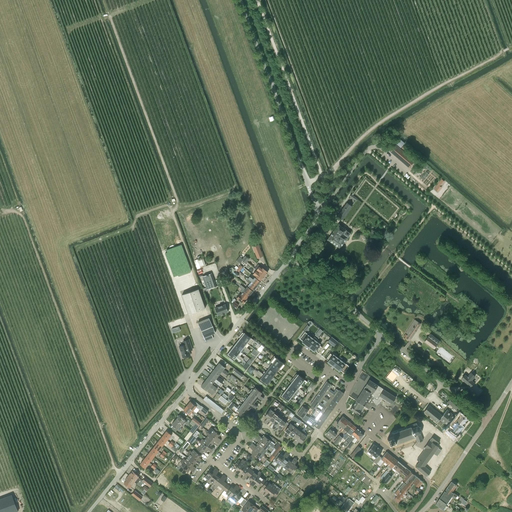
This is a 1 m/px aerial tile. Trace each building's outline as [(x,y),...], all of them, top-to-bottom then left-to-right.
[(409,167),(414,161),(396,145),(390,151),(409,167)] [(426,171),(420,178),(424,180),(429,174),(426,171)] [(437,184),(434,189),(436,191),(438,192),(441,187),(440,186),(444,181),(441,179),(437,184)] [(337,216),(342,219),(352,206),(347,202),(337,216)] [(339,224),(328,240),(340,248),(350,233),(346,230),(339,224)] [(202,258),(195,259),(197,268),(204,267),(202,258)] [(258,264),(255,268),(256,270),(264,276),(267,272),(258,264)] [(256,270),(253,274),(261,280),(264,276),(256,270)] [(212,273),(202,277),(207,290),(214,287),(217,286),(212,273)] [(253,283),(257,286),(260,282),(254,277),(253,279),(249,277),(248,278),(253,283)] [(253,283),(248,278),(246,281),(249,283),(248,286),(254,290),(257,286),(253,283)] [(246,293),(249,295),(253,291),(247,287),(245,289),(240,285),(239,287),(241,289),(246,293)] [(182,295),(189,314),(205,308),(199,289),(182,295)] [(246,293),(241,289),(240,290),(242,292),(240,295),(239,294),(236,298),(243,304),(246,300),(246,299),(249,295),(246,293)] [(218,315),(228,312),(226,304),(222,306),(221,304),(218,305),(219,307),(215,308),(218,315)] [(213,327),(209,318),(198,322),(201,332),(202,332),(206,341),(213,338),(212,334),(215,333),(213,327)] [(410,340),(421,324),(415,320),(403,337),(405,339),(406,337),(410,340)] [(254,340),(250,337),(247,335),(247,336),(242,332),(239,337),(240,338),(247,343),(250,345),(254,340)] [(315,340),(316,340),(317,339),(314,336),(313,338),(305,332),(299,339),(310,347),(315,340)] [(434,349),(435,348),(440,341),(430,334),(425,342),(434,349)] [(244,347),(243,348),(245,350),(246,349),(247,350),(248,349),(245,346),(247,343),(240,338),(237,342),(244,347)] [(184,341),(185,345),(180,346),(183,357),(190,355),(188,348),(191,347),(189,339),(184,341)] [(318,352),(321,348),(322,347),(319,345),(320,344),(316,340),(310,347),(312,348),(311,349),(314,352),(315,351),(318,353),(318,352)] [(241,352),(243,348),(244,347),(237,342),(233,346),(241,352)] [(230,350),(237,356),(236,357),(239,358),(239,357),(240,358),(241,357),(238,355),(241,352),(233,346),(230,350)] [(237,356),(230,350),(227,355),(230,358),(229,359),(233,361),(234,360),(236,357),(237,356)] [(330,353),(326,358),(325,358),(328,361),(327,362),(330,364),(331,363),(333,364),(338,358),(333,354),(332,355),(330,353)] [(273,356),(270,361),(272,363),(279,368),(281,369),(284,365),(280,361),(280,360),(278,358),(277,359),(273,356)] [(338,358),(333,364),(344,373),(349,366),(341,360),(342,358),(339,356),(338,358)] [(473,371),(480,363),(475,360),(469,368),(473,371)] [(216,367),(226,375),(228,373),(223,369),(225,367),(219,363),(216,367)] [(267,365),(266,366),(268,368),(269,367),(276,372),(279,368),(272,363),(270,366),(267,364),(266,365),(267,365)] [(226,375),(216,367),(213,370),(219,375),(220,373),(225,377),(226,375)] [(266,371),(273,377),(276,372),(269,367),(268,368),(266,371)] [(243,375),(236,369),(233,372),(241,378),(243,375)] [(219,375),(213,370),(210,374),(221,383),(223,381),(218,376),(219,375)] [(273,377),(266,371),(263,374),(260,372),(259,373),(260,374),(260,375),(262,377),(262,376),(270,381),(273,377)] [(465,375),(461,379),(470,386),(474,382),(471,380),(475,377),(470,373),(467,377),(465,375)] [(221,383),(210,374),(207,378),(213,383),(214,381),(219,386),(221,383)] [(300,377),(296,374),(292,379),(301,385),(303,387),(303,386),(305,383),(302,381),(304,379),(301,376),(300,377)] [(262,376),(262,377),(259,380),(258,381),(262,384),(263,383),(266,385),(270,381),(262,376)] [(213,383),(207,378),(204,382),(215,391),(217,388),(212,384),(213,383)] [(301,391),(302,390),(298,388),(301,385),(292,379),(289,383),(290,384),(298,389),(297,390),(299,392),(300,391),(301,391)] [(355,401),(356,401),(364,406),(369,409),(372,406),(374,407),(381,400),(383,398),(392,404),(396,397),(383,389),(369,380),(355,401)] [(331,385),(331,384),(326,381),(322,387),(338,398),(339,400),(344,393),(339,390),(339,391),(336,389),(334,392),(329,389),(332,386),(331,385)] [(215,391),(204,382),(201,386),(212,395),(215,391)] [(287,388),(294,393),(297,390),(298,389),(290,384),(287,388)] [(250,390),(262,400),(263,398),(260,395),(262,393),(255,387),(253,390),(251,389),(250,390)] [(338,398),(322,387),(318,393),(334,404),(334,403),(336,404),(339,400),(338,398)] [(294,393),(287,388),(284,392),(291,398),(290,399),(292,400),(293,399),(296,395),(294,393)] [(262,400),(250,390),(249,392),(250,393),(248,396),(255,401),(257,399),(261,401),(262,400)] [(288,402),(290,399),(291,398),(284,392),(281,397),(284,399),(283,401),(286,403),(287,402),(288,402)] [(334,404),(318,393),(314,399),(327,408),(331,411),(333,409),(336,404),(334,403),(334,404)] [(205,396),(203,399),(203,400),(221,414),(223,410),(205,396)] [(219,399),(225,404),(228,401),(221,396),(219,399)] [(244,399),(256,408),(257,406),(253,403),(255,401),(248,396),(247,398),(245,397),(244,399)] [(451,397),(447,402),(459,412),(462,415),(466,411),(451,397)] [(256,408),(244,399),(242,400),(244,401),(242,404),(249,409),(251,407),(254,409),(256,408)] [(323,408),(320,412),(322,413),(323,414),(320,418),(324,421),(325,420),(325,421),(326,419),(331,411),(327,408),(314,399),(310,405),(312,406),(315,408),(316,409),(319,405),(323,408)] [(201,406),(194,400),(192,402),(190,401),(187,405),(193,410),(196,407),(199,409),(205,414),(208,411),(201,406)] [(356,401),(353,405),(352,406),(351,408),(351,410),(358,415),(364,406),(356,401)] [(238,407),(249,416),(251,414),(247,411),(249,409),(242,404),(240,406),(239,405),(238,407)] [(193,410),(187,405),(183,410),(190,415),(191,416),(193,413),(192,412),(193,410)] [(304,421),(307,416),(305,415),(308,410),(302,405),(297,413),(303,418),(302,419),(304,421)] [(449,427),(445,431),(454,438),(461,430),(460,429),(468,420),(459,413),(456,417),(447,410),(442,416),(429,405),(424,412),(437,422),(439,419),(449,427)] [(249,416),(238,407),(236,408),(238,409),(236,412),(242,417),(244,415),(248,418),(249,416)] [(266,423),(275,410),(276,409),(275,408),(273,411),(270,409),(265,416),(267,418),(264,422),(266,423)] [(273,422),(278,415),(276,413),(277,412),(275,410),(266,423),(268,424),(271,420),(273,422)] [(323,414),(322,413),(320,412),(315,419),(310,416),(309,418),(307,416),(304,421),(313,427),(314,426),(318,429),(324,421),(320,418),(323,414)] [(395,420),(399,416),(395,412),(391,416),(395,420)] [(182,425),(183,426),(186,422),(184,421),(185,419),(179,415),(175,419),(182,425)] [(278,415),(273,422),(275,424),(272,428),(274,429),(283,416),(282,415),(280,417),(278,415)] [(283,416),(274,429),(276,431),(279,426),(281,428),(286,422),(284,420),(285,418),(283,416)] [(343,429),(349,422),(342,416),(336,423),(341,427),(339,430),(341,431),(343,429)] [(194,418),(192,421),(195,423),(198,426),(201,423),(194,418)] [(182,425),(175,419),(171,424),(174,426),(171,429),(175,432),(180,426),(181,427),(182,425)] [(343,429),(347,432),(353,425),(349,422),(343,429)] [(286,437),(296,425),(295,424),(294,423),(293,425),(290,423),(285,430),(287,432),(284,436),(286,437)] [(415,437),(417,440),(417,442),(423,440),(420,434),(421,433),(421,430),(422,431),(422,430),(421,430),(420,428),(421,427),(420,427),(418,426),(417,425),(416,423),(410,426),(411,427),(410,427),(411,428),(407,429),(407,428),(406,429),(403,431),(402,430),(402,431),(398,432),(398,431),(397,432),(397,433),(394,434),(393,433),(393,435),(393,436),(389,438),(389,437),(388,437),(388,438),(387,439),(388,439),(389,439),(390,443),(389,443),(390,444),(391,444),(391,445),(392,445),(391,443),(395,442),(396,443),(397,444),(398,444),(397,443),(401,442),(401,443),(402,442),(406,440),(406,441),(407,441),(406,440),(410,439),(411,439),(411,438),(415,437)] [(296,425),(286,437),(288,439),(291,435),(293,436),(298,430),(296,428),(297,426),(296,425)] [(351,434),(356,428),(353,425),(347,432),(345,434),(347,435),(349,432),(351,434)] [(211,428),(209,430),(207,432),(219,441),(221,440),(218,438),(220,435),(219,434),(221,432),(215,427),(213,430),(211,428)] [(332,438),(336,433),(330,428),(326,433),(325,435),(329,439),(331,437),(332,438)] [(351,434),(346,440),(349,442),(351,440),(352,441),(355,437),(354,437),(359,430),(356,428),(351,434)] [(298,430),(293,436),(295,438),(292,442),(294,444),(304,431),(302,430),(301,432),(298,430)] [(355,437),(352,441),(354,443),(357,439),(359,440),(364,434),(359,430),(354,437),(355,437)] [(162,436),(167,440),(171,434),(166,431),(162,436)] [(187,441),(193,433),(190,431),(184,438),(187,441)] [(304,431),(294,444),(296,445),(299,441),(301,443),(306,436),(304,434),(305,432),(304,431)] [(219,441),(207,432),(206,434),(208,436),(206,438),(212,443),(214,441),(218,443),(219,441)] [(263,438),(258,435),(256,436),(270,447),(270,446),(272,448),(274,445),(270,442),(271,441),(264,436),(263,438)] [(339,435),(334,442),(337,445),(338,444),(341,440),(342,438),(339,435)] [(423,449),(424,450),(417,460),(419,462),(424,466),(433,453),(437,456),(441,450),(438,448),(438,447),(436,445),(440,440),(433,435),(429,441),(423,449)] [(158,442),(162,445),(167,440),(162,436),(158,442)] [(270,447),(256,436),(255,438),(260,442),(258,444),(267,451),(270,447)] [(212,443),(206,438),(204,441),(202,439),(201,441),(213,450),(214,448),(211,445),(212,443)] [(213,450),(201,441),(199,442),(202,444),(200,447),(199,446),(197,449),(202,453),(204,450),(206,452),(208,449),(211,452),(213,450)] [(153,447),(158,451),(162,445),(158,442),(153,447)] [(256,446),(252,443),(251,445),(264,455),(267,451),(258,444),(256,446)] [(382,451),(373,444),(368,451),(376,458),(373,462),(376,464),(377,464),(381,459),(378,456),(382,451)] [(253,454),(252,455),(251,456),(252,457),(254,459),(256,460),(260,455),(262,457),(264,455),(251,445),(249,447),(253,450),(251,453),(253,454)] [(149,453),(153,457),(158,451),(153,447),(149,453)] [(188,453),(200,462),(202,460),(199,457),(200,455),(202,453),(197,449),(195,451),(194,450),(192,452),(190,450),(188,453)] [(279,452),(274,459),(275,460),(278,462),(276,465),(278,466),(288,453),(286,452),(283,455),(280,454),(279,452)] [(381,459),(377,464),(380,466),(384,461),(388,465),(393,458),(386,452),(381,459)] [(144,458),(149,462),(153,457),(149,453),(144,458)] [(200,462),(188,453),(187,454),(189,456),(187,458),(194,463),(196,461),(199,464),(200,462)] [(283,467),(289,460),(286,458),(289,454),(288,453),(278,466),(279,467),(281,465),(283,467)] [(149,462),(144,458),(140,464),(145,468),(145,467),(150,471),(152,469),(147,465),(149,462)] [(194,463),(187,458),(186,460),(184,458),(182,461),(194,470),(196,468),(193,465),(194,463)] [(286,472),(296,459),(294,458),(291,462),(289,460),(283,467),(286,469),(284,471),(286,472)] [(393,458),(388,465),(386,468),(388,469),(381,478),(382,479),(382,480),(389,472),(392,468),(397,461),(393,458)] [(238,460),(234,465),(236,467),(236,468),(238,470),(235,473),(237,475),(247,463),(242,459),(240,462),(238,460)] [(296,459),(286,472),(287,473),(289,471),(292,473),(297,467),(294,465),(297,461),(296,459)] [(194,470),(182,461),(181,462),(183,464),(181,466),(179,469),(184,474),(187,470),(188,471),(190,469),(193,472),(194,470)] [(410,471),(397,461),(392,468),(396,471),(400,474),(399,476),(403,479),(410,471)] [(424,466),(419,462),(415,466),(426,477),(430,472),(424,466)] [(247,475),(251,470),(253,467),(251,465),(249,468),(246,466),(248,464),(247,463),(237,475),(239,476),(242,473),(244,474),(245,473),(247,475)] [(207,481),(217,469),(215,468),(212,471),(210,470),(205,476),(207,478),(206,480),(207,481)] [(213,483),(218,476),(216,474),(219,471),(217,469),(207,481),(209,483),(211,481),(213,483)] [(251,485),(260,473),(258,471),(256,474),(251,470),(247,475),(250,477),(249,478),(252,480),(249,484),(251,485)] [(139,476),(132,471),(129,475),(135,480),(134,482),(137,483),(141,486),(141,485),(143,483),(139,479),(140,479),(138,477),(139,476)] [(402,480),(404,482),(398,489),(400,491),(403,489),(410,479),(414,475),(410,471),(403,479),(402,480)] [(389,472),(382,480),(386,483),(391,477),(389,476),(391,474),(389,472)] [(260,473),(251,485),(253,486),(256,483),(258,485),(259,484),(261,486),(265,481),(260,477),(262,474),(260,473)] [(216,488),(225,476),(223,474),(220,478),(218,476),(213,483),(215,484),(214,486),(216,488)] [(135,480),(129,475),(125,480),(126,480),(124,484),(129,488),(132,485),(134,482),(135,480)] [(414,483),(414,484),(418,487),(423,482),(414,475),(410,479),(414,483)] [(225,476),(216,488),(217,489),(219,487),(221,489),(226,482),(224,481),(227,477),(225,476)] [(145,477),(142,481),(150,487),(153,483),(145,477)] [(414,483),(410,479),(403,489),(407,492),(414,484),(414,483)] [(262,486),(262,487),(264,488),(264,489),(266,491),(263,495),(265,496),(274,484),(273,483),(271,485),(269,483),(268,483),(266,481),(262,486)] [(451,481),(435,504),(445,511),(449,504),(447,503),(451,496),(457,499),(458,496),(452,492),(456,485),(451,481)] [(228,498),(238,486),(236,484),(233,488),(231,486),(231,487),(228,485),(224,490),(227,492),(226,493),(228,495),(227,497),(228,498)] [(281,489),(274,484),(265,496),(267,498),(270,494),(272,496),(273,495),(275,497),(281,489)] [(117,485),(113,490),(118,494),(122,489),(117,485)] [(235,503),(237,500),(241,495),(239,493),(237,491),(240,487),(238,486),(228,498),(235,503)] [(398,489),(394,494),(397,496),(394,499),(398,503),(407,492),(403,489),(400,491),(398,489)] [(143,496),(135,490),(132,495),(139,500),(143,496)] [(12,495),(0,498),(0,511),(16,511),(18,511),(12,495)] [(358,501),(356,499),(354,501),(358,504),(360,502),(362,503),(365,499),(362,496),(358,501)] [(354,503),(349,498),(341,508),(346,511),(351,511),(349,510),(354,503)] [(255,506),(249,501),(242,509),(245,511),(250,511),(251,511),(255,511),(258,509),(255,506)]
